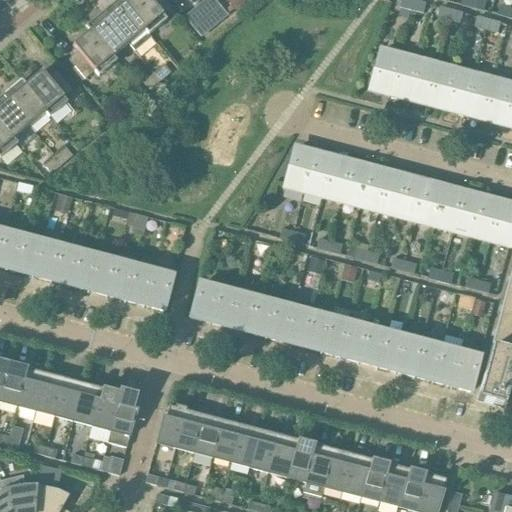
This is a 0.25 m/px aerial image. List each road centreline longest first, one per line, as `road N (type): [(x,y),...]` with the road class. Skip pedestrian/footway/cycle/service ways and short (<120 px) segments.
road 1 (residential): [(511,453),(161,359)]
road 2 (residential): [(511,186),(307,131),(287,116)]
road 3 (residential): [(161,359),(0,317)]
road 4 (residential): [(123,511),(161,359)]
